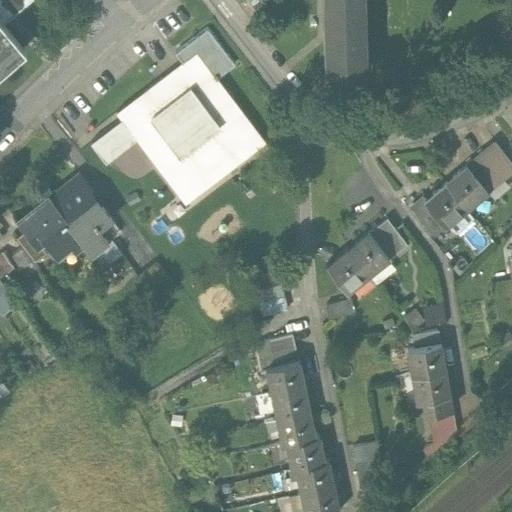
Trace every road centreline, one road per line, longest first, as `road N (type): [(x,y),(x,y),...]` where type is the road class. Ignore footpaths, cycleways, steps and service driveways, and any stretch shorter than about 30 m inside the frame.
road 1 (residential): [(292,109),(303,300),(345,464)]
road 2 (track): [(217,511),(214,493),(150,399),(303,300)]
road 3 (residential): [(456,362),(437,260),(354,138)]
road 4 (residential): [(120,34),(0,130)]
road 5 (residential): [(480,110),(416,132),(354,138)]
road 6 (residential): [(292,109),(222,0)]
